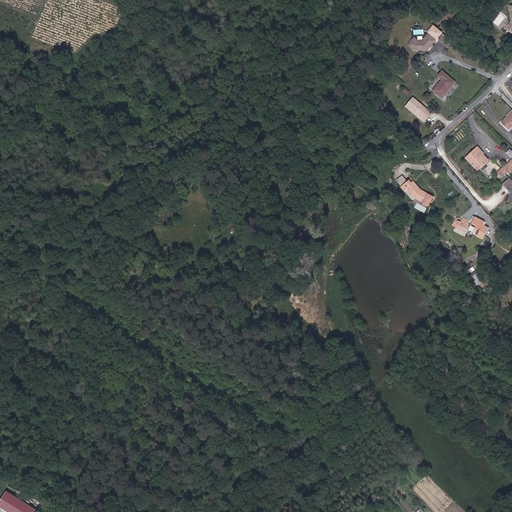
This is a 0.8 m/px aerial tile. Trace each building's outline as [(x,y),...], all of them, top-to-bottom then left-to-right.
[(440,39),(438,38),(439,36),(441,38),(446,32),(444,30),(441,28),(438,25),(433,31),(436,34),(435,35),(433,33),(427,40),(422,40),(419,37),(413,44),(419,49),(432,48),(440,39)] [(448,82),(437,70),(432,75),(435,79),(425,88),(433,96),(448,82)] [(421,99),(415,106),(417,108),(419,107),(421,104),(423,101),(421,99)] [(419,107),(417,108),(432,121),(438,113),(423,101),(421,104),(419,107)] [(416,109),(431,122),(432,121),(417,108),(416,109)] [(510,127),(511,124),(511,110),(509,113),(503,120),(510,127)] [(483,157),(481,155),(483,154),(479,150),(467,160),(471,165),(473,163),(480,170),(488,163),(483,157)] [(511,158),(498,171),(502,176),(511,166),(511,158)] [(478,172),(480,170),(473,163),(471,165),(478,172)] [(397,179),(402,184),(408,178),(403,173),(397,179)] [(415,180),(411,183),(408,178),(402,184),(406,188),(408,186),(416,195),(424,199),(429,202),(434,193),(421,186),(415,180)] [(414,197),(416,195),(408,186),(406,188),(414,197)] [(463,223),(457,220),(454,226),(469,235),(470,233),(475,236),(476,234),(485,238),(488,232),(474,224),(473,227),(468,225),(470,222),(465,219),(463,223)] [(5,490),(0,497),(0,507),(7,511),(31,511),(34,508),(5,490)]
